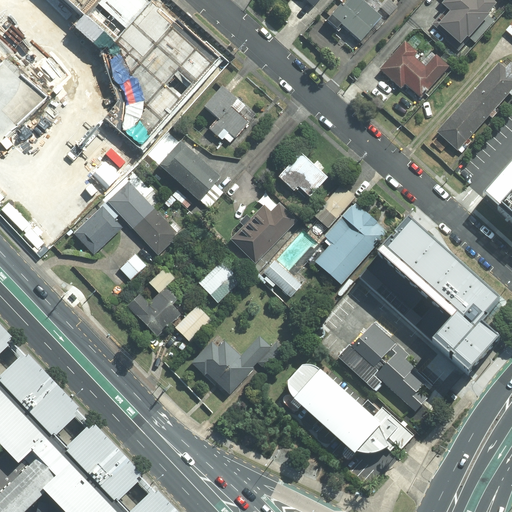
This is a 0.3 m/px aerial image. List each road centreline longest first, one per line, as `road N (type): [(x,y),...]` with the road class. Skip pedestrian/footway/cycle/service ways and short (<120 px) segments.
road 1 (residential): [(212,0),(511,268)]
road 2 (primary): [(183,457),(0,272)]
road 3 (primary): [(183,457),(323,511)]
road 4 (secondary): [(433,511),(485,418),(511,397)]
